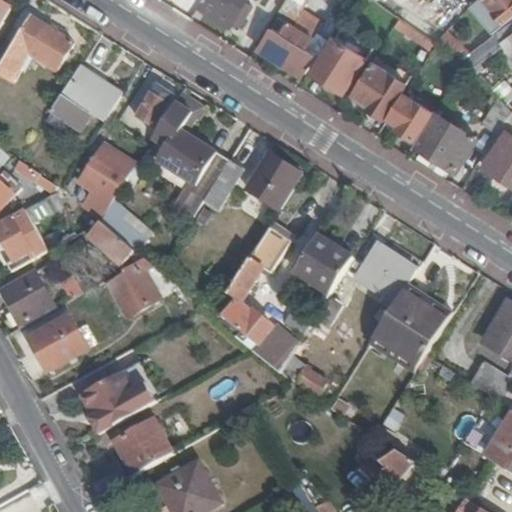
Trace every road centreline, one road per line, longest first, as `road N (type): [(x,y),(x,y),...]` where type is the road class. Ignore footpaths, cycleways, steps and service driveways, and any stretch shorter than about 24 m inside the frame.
road 1 (residential): [(103,0),(511,261)]
road 2 (residential): [(83,511),(0,363)]
